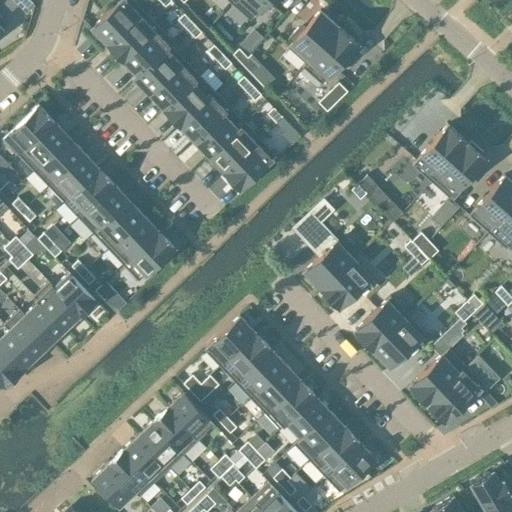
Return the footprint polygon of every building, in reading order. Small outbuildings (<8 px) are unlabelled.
[(107,42),(142,8),(134,0),(118,0),(91,26),(107,42)] [(231,0),(231,1),(249,18),(265,0),(231,0)] [(122,58),(157,24),(142,8),(107,42),(122,58)] [(302,65),(338,25),(320,8),(301,29),(297,26),(288,37),(291,40),(287,45),(305,61),(302,65)] [(183,12),(177,18),(186,27),(192,21),(183,12)] [(201,30),(192,21),(186,27),(194,36),(201,30)] [(134,76),(172,40),(157,24),(122,58),(136,73),(133,76),(134,76)] [(338,25),(302,65),(321,82),(357,42),(338,25)] [(149,92),(184,58),(170,43),(173,40),(172,40),(134,76),(149,92)] [(213,43),(207,49),(215,58),(222,52),(213,43)] [(232,52),(241,62),(247,56),(238,46),(232,52)] [(230,62),(222,52),(215,58),(224,67),(230,62)] [(250,53),(247,56),(241,62),(249,70),(258,61),(250,53)] [(164,108),(199,74),(184,58),(149,92),(164,108)] [(179,123),(214,90),(199,74),(164,108),(179,123)] [(243,75),(237,81),(245,90),(252,84),(243,75)] [(347,89),(338,80),(329,89),(338,98),(347,89)] [(260,93),(252,84),(245,90),(254,99),(260,93)] [(194,139),(229,105),(214,90),(179,123),(194,139)] [(18,153),(53,119),(38,103),(2,137),(18,153)] [(209,155),(244,121),(229,105),(194,139),(209,155)] [(273,106),(266,112),(277,123),(283,117),(273,106)] [(294,128),(283,117),(277,123),(288,134),(294,128)] [(33,168),(68,135),(53,119),(18,153),(33,168)] [(224,170),(259,137),(244,121),(209,155),(224,170)] [(430,179),(466,139),(447,122),(411,163),(430,179)] [(47,183),(82,149),(68,135),(33,168),(47,183)] [(274,153),(259,137),(224,170),(239,187),(274,153)] [(449,196),(485,156),(481,153),(483,151),(470,140),(468,141),(466,139),(430,179),(449,196)] [(62,200),(98,166),(82,149),(47,183),(62,200)] [(77,215),(113,182),(98,166),(62,200),(77,215)] [(375,183),(366,173),(357,182),(366,191),(375,183)] [(487,230),(511,201),(511,180),(504,173),(468,213),(487,230)] [(92,231),(128,197),(113,182),(77,215),(92,231)] [(366,191),(357,182),(351,188),(359,197),(366,191)] [(26,205),(17,196),(11,202),(20,211),(26,205)] [(107,247),(143,213),(128,197),(92,231),(107,247)] [(511,201),(487,230),(505,246),(511,239),(511,201)] [(393,202),(384,211),(393,220),(402,211),(393,202)] [(35,214),(26,205),(20,211),(28,220),(35,214)] [(122,262),(158,228),(143,213),(107,247),(122,262)] [(165,255),(164,254),(173,245),(158,228),(122,262),(138,279),(154,263),(155,265),(165,255)] [(51,239),(42,230),(36,236),(44,245),(51,239)] [(420,248),(429,240),(420,231),(411,239),(419,248),(420,248)] [(24,242),(16,234),(10,240),(18,248),(24,242)] [(304,269),(321,287),(353,256),(336,238),(304,269)] [(411,239),(410,238),(404,244),(412,253),(419,248),(411,239)] [(59,248),(51,239),(44,245),(53,254),(59,248)] [(18,248),(10,240),(3,247),(11,255),(18,248)] [(437,249),(429,240),(420,248),(427,257),(428,257),(437,249)] [(33,251),(24,242),(18,248),(27,257),(33,251)] [(17,267),(27,257),(18,248),(11,255),(8,258),(17,267)] [(420,248),(419,248),(412,253),(421,263),(427,257),(420,248)] [(370,275),(353,256),(321,287),(338,305),(370,275)] [(86,267),(77,258),(71,264),(79,273),(86,267)] [(94,276),(86,267),(79,273),(88,282),(94,276)] [(94,298),(68,270),(53,284),(48,279),(47,280),(79,313),(94,298)] [(79,313),(47,280),(33,294),(64,327),(79,313)] [(109,292),(101,283),(94,289),(103,298),(109,292)] [(511,296),(500,284),(494,290),(507,304),(511,298),(511,296)] [(467,299),(475,307),(477,306),(481,302),(473,293),(467,299)] [(64,327),(33,294),(32,294),(37,299),(24,312),(19,307),(18,308),(49,340),(64,327)] [(372,346),(407,312),(390,294),(355,328),(372,346)] [(472,311),(475,308),(467,298),(460,304),(469,314),(472,311)] [(501,320),(483,301),(475,308),(472,311),(490,331),(501,320)] [(469,314),(460,304),(454,310),(463,320),(469,314)] [(49,340),(18,308),(3,322),(35,354),(49,340)] [(425,330),(407,312),(372,346),(389,364),(425,330)] [(203,348),(219,364),(254,330),(239,314),(203,348)] [(35,354),(3,322),(8,327),(0,334),(0,347),(20,368),(35,354)] [(269,346),(254,330),(219,364),(234,379),(269,346)] [(426,401),(465,364),(448,345),(409,383),(426,401)] [(249,395),(284,362),(269,346),(234,379),(249,395)] [(20,368),(0,347),(0,378),(4,383),(20,368)] [(249,395),(264,411),(299,377),(284,362),(249,395)] [(483,382),(465,364),(426,401),(429,403),(427,405),(439,417),(441,416),(444,419),(464,400),(466,401),(476,391),(474,390),(483,382)] [(191,391),(200,382),(192,373),(182,381),(191,391)] [(315,394),(299,377),(264,411),(279,427),(286,420),(315,394)] [(191,391),(200,400),(209,391),(200,382),(191,391)] [(182,390),(167,404),(198,437),(214,423),(182,390)] [(301,435),(329,408),(315,394),(286,420),(301,435)] [(184,451),(198,437),(167,404),(152,418),(184,451)] [(218,407),(212,413),(221,422),(227,416),(218,407)] [(308,458),(344,424),(329,408),(301,435),(293,442),(308,458)] [(221,422),(229,431),(235,425),(227,416),(221,422)] [(137,433),(169,466),(184,451),(152,418),(137,433)] [(308,458),(323,474),(359,440),(344,424),(308,458)] [(169,466),(137,433),(122,447),(154,480),(169,466)] [(238,448),(246,457),(256,449),(247,439),(238,448)] [(374,456),(359,440),(323,474),(339,490),(374,456)] [(154,480),(122,447),(108,461),(139,494),(154,480)] [(264,458),(256,449),(246,457),(255,466),(264,458)] [(218,458),(227,468),(232,463),(233,462),(224,452),(218,458)] [(218,476),(220,475),(226,469),(227,468),(218,458),(209,467),(218,476)] [(139,494),(108,461),(92,476),(100,484),(99,486),(109,496),(110,495),(118,503),(133,489),(138,494),(139,494)] [(227,468),(226,469),(235,478),(237,481),(244,475),(232,463),(227,468)] [(280,485),(286,479),(290,476),(281,467),(272,475),(280,485)] [(229,484),(235,478),(226,469),(220,475),(229,484)] [(500,476),(497,478),(492,469),(470,483),(487,511),(505,511),(511,508),(511,502),(506,492),(509,490),(500,476)] [(189,487),(195,494),(204,485),(198,479),(189,487)] [(298,511),(267,479),(250,494),(267,511),(298,511)] [(286,479),(280,485),(289,494),(295,488),(286,479)] [(311,485),(301,494),(307,501),(310,503),(310,504),(310,503),(320,494),(311,485)] [(195,494),(189,487),(180,496),(186,502),(195,494)] [(195,502),(202,508),(212,498),(206,492),(195,502)] [(237,511),(267,511),(250,494),(235,509),(237,511)] [(295,500),(304,509),(310,503),(307,501),(301,494),(295,500)] [(464,511),(453,494),(431,507),(433,511),(464,511)] [(197,511),(202,508),(195,502),(185,511),(197,511)]
